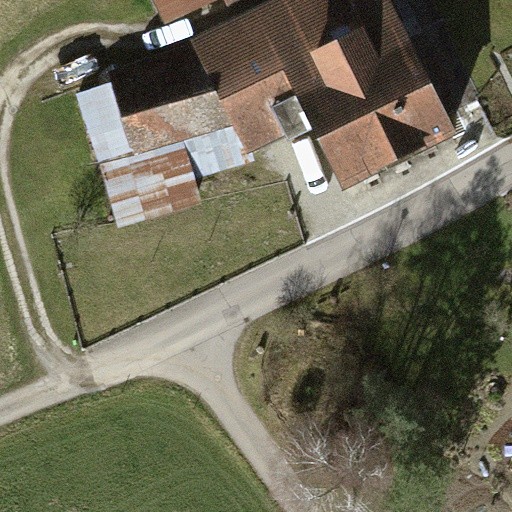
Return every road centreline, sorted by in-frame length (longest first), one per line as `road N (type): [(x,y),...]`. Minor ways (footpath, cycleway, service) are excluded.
road 1 (residential): [(511,161),(414,219),(180,331)]
road 2 (residential): [(307,511),(180,331)]
road 3 (track): [(180,331),(0,413)]
